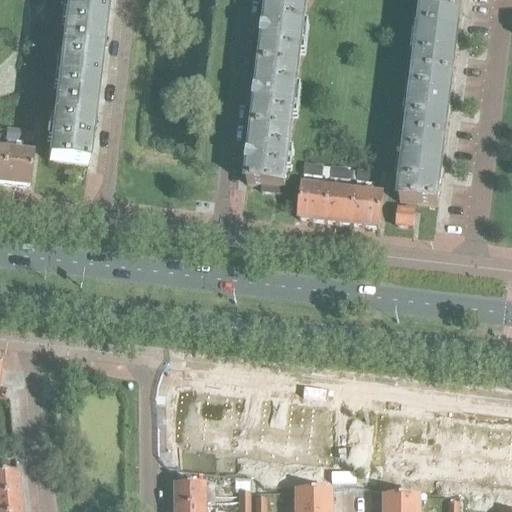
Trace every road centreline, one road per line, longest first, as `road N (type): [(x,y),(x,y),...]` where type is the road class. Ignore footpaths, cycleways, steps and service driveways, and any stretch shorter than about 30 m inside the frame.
road 1 (secondary): [(0,296),(511,359)]
road 2 (secondary): [(511,314),(0,253)]
road 3 (residential): [(472,266),(505,0)]
road 4 (residential): [(217,236),(472,266)]
road 5 (residential): [(245,0),(217,236)]
road 6 (residential): [(102,222),(130,0)]
road 7 (unknown): [(148,460),(350,492)]
road 8 (residential): [(147,357),(348,380)]
road 9 (residential): [(49,511),(28,343)]
road 10 (residential): [(348,380),(511,400)]
road 11 (unknown): [(350,480),(511,503)]
road 12 (residential): [(148,511),(147,357)]
road 13 (residential): [(350,511),(348,380)]
